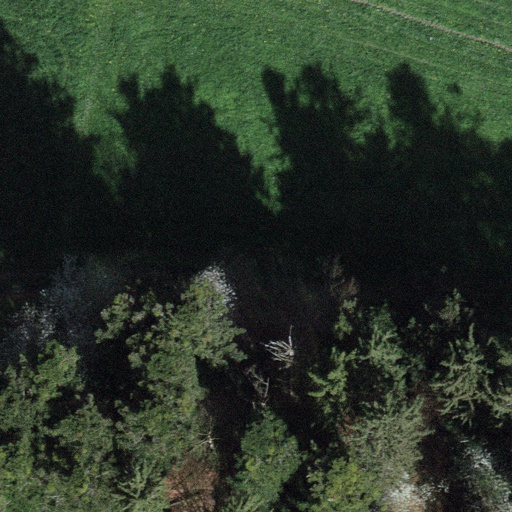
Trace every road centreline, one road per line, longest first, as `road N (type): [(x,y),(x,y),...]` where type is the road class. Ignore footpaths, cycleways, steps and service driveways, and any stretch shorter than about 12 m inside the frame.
road 1 (track): [(0,277),(218,282),(511,364)]
road 2 (track): [(0,449),(129,315),(218,282)]
